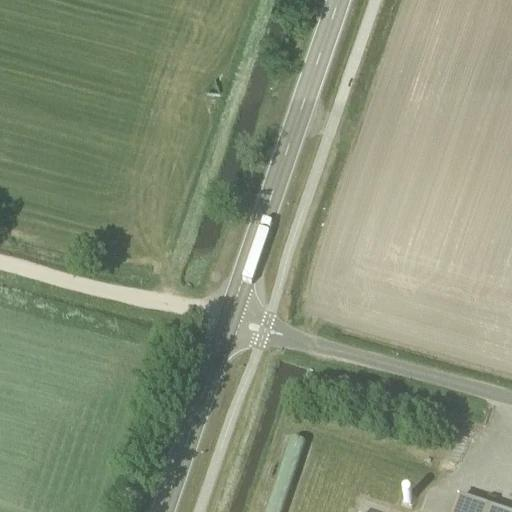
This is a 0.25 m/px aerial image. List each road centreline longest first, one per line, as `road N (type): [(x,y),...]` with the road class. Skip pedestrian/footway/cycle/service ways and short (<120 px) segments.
road 1 (secondary): [(338,0),(230,313)]
road 2 (unclassified): [(511,401),(263,332),(230,313)]
road 3 (track): [(230,313),(147,304),(0,264)]
road 4 (secondary): [(230,313),(162,511)]
